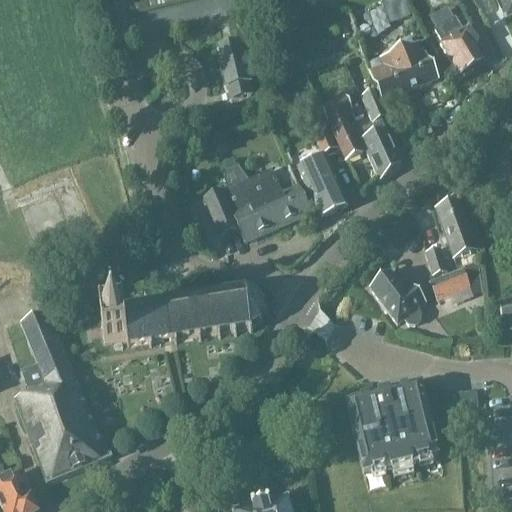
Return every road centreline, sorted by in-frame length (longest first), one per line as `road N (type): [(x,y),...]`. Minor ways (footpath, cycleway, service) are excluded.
road 1 (tertiary): [(76,511),(256,379),(302,307)]
road 2 (tertiary): [(302,307),(341,248),(511,87)]
road 3 (unclassified): [(302,307),(267,281),(205,270),(175,251),(147,160),(155,117)]
road 4 (residential): [(511,377),(392,361),(331,336),(302,307)]
road 5 (track): [(0,188),(51,246),(0,319)]
